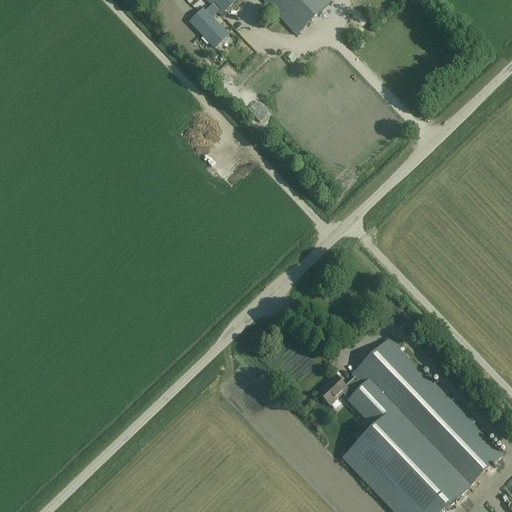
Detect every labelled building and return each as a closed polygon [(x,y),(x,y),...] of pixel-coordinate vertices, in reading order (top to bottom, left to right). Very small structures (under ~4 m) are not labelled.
[(205,0),(211,7),(218,13),(221,16),(237,0),(261,0),(296,36),(332,2),(330,0),(205,0)] [(203,11),(190,23),(215,49),(228,37),(211,20),(218,13),(211,7),(205,13),(203,11)] [(282,86),(272,94),(276,100),(286,92),(282,86)] [(363,388),(362,388),(349,401),(375,429),(344,459),(394,511),(445,511),(463,495),(501,459),(389,341),(352,377),(354,379),(363,388)] [(345,378),(351,375),(346,367),(340,371),(345,378)] [(336,379),(318,395),(329,407),(342,395),(348,401),(349,401),(362,388),(363,388),(354,379),(345,388),(336,379)] [(491,511),(483,503),(473,511),(491,511)]
